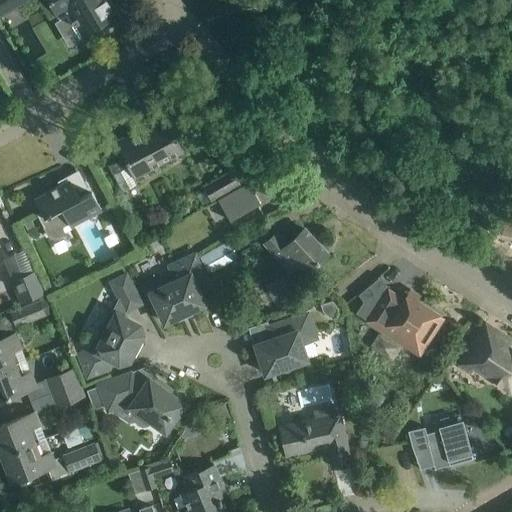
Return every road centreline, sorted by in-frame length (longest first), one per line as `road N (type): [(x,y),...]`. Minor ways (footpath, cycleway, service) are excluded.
road 1 (residential): [(511,304),(345,189),(182,23)]
road 2 (residential): [(35,113),(182,23)]
road 3 (residential): [(368,511),(485,502),(511,487)]
road 4 (residential): [(243,386),(228,345),(201,340),(189,359),(194,370),(228,387)]
road 5 (residential): [(271,511),(243,386)]
